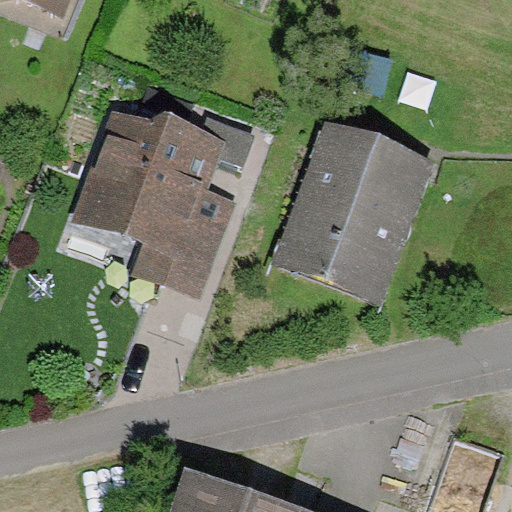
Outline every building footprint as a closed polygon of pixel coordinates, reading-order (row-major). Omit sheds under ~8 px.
[(18,0),(68,19),(75,0),(18,0)] [(116,106),(75,216),(143,241),(131,273),(206,301),(242,201),(208,189),(224,146),(116,106)] [(291,220),(276,264),(383,302),(432,163),(325,125),(291,220)] [(0,151),(0,175),(8,154),(0,151)] [(281,511),(187,479),(175,511),(281,511)]
